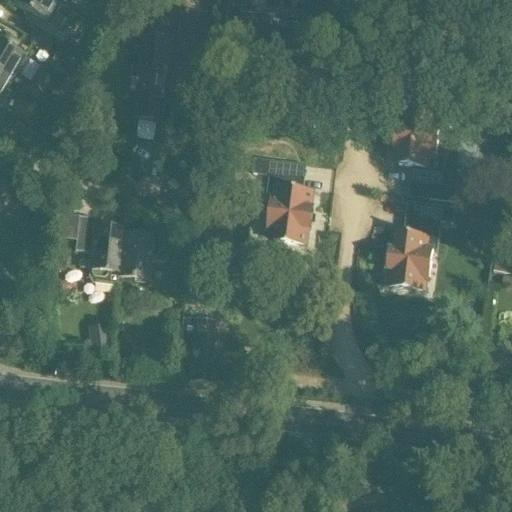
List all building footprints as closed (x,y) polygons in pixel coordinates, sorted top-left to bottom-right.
[(58,1),(56,0),(12,0),(10,4),(30,15),(26,23),(55,40),(65,22),(51,13),(58,1)] [(229,0),(224,44),(238,45),(237,51),(239,51),(239,49),(246,50),(260,52),(259,54),(261,54),(262,52),(307,58),(311,26),(256,19),(256,18),(258,4),(229,0)] [(205,47),(208,15),(181,13),(178,45),(205,47)] [(172,107),(177,62),(168,61),(170,42),(145,39),(136,120),(162,122),(164,106),(172,107)] [(85,72),(92,58),(64,41),(56,55),(85,72)] [(0,44),(0,78),(11,84),(19,70),(22,72),(29,61),(0,44)] [(78,83),(85,72),(56,55),(49,67),(78,83)] [(0,109),(1,110),(7,98),(4,96),(11,84),(0,78),(0,109)] [(490,109),(488,128),(507,131),(510,112),(490,109)] [(393,149),(392,158),(400,159),(399,167),(405,168),(413,169),(411,186),(426,188),(430,158),(436,159),(436,158),(440,129),(437,129),(439,116),(401,111),(399,129),(396,128),(393,149)] [(37,154),(45,142),(16,125),(9,137),(37,154)] [(255,161),(253,176),(270,178),(280,179),(282,165),(255,161)] [(511,177),(504,177),(503,187),(511,188),(511,177)] [(0,206),(2,208),(14,187),(0,178),(0,206)] [(272,201),(268,230),(280,231),(280,235),(278,245),(306,249),(308,232),(311,232),(314,211),(311,211),(313,193),(303,192),(304,181),(286,179),(283,199),(272,198),(272,201)] [(431,187),(430,202),(456,205),(458,191),(441,189),(431,187)] [(429,208),(427,223),(441,224),(453,226),(455,212),(429,208)] [(117,288),(118,279),(124,236),(124,232),(95,228),(96,221),(79,219),(75,253),(92,255),(89,279),(93,285),(117,288)] [(166,264),(169,233),(154,231),(153,239),(124,236),(118,279),(148,282),(150,263),(166,264)] [(391,242),(387,273),(390,273),(388,291),(425,296),(427,283),(430,284),(434,254),(427,253),(429,239),(400,235),(399,243),(391,242)] [(52,252),(50,272),(61,273),(63,254),(52,252)] [(223,260),(207,261),(208,273),(224,272),(223,260)] [(107,336),(88,338),(91,356),(109,353),(107,336)] [(211,386),(217,343),(194,340),(189,383),(211,386)]
